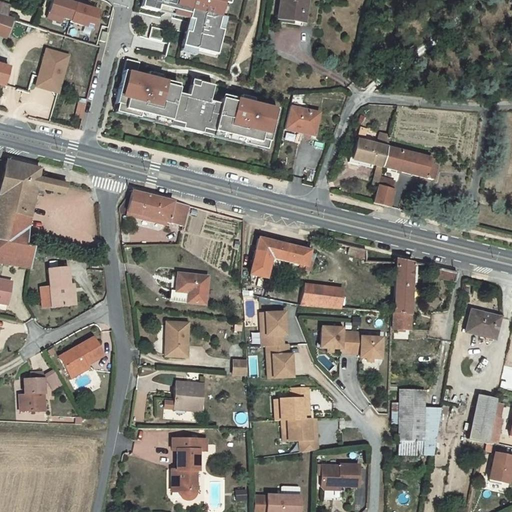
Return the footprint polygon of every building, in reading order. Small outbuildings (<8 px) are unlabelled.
[(70,20),(75,5),(59,0),(51,0),(46,18),(62,23),(63,18),(70,20)] [(228,5),(229,0),(142,0),(140,8),(157,12),(158,7),(189,14),(188,20),(192,21),(189,34),(185,33),(181,47),(196,50),(216,55),(222,31),(217,30),(223,3),(228,5)] [(306,0),(279,0),(277,15),(292,18),(292,20),(304,22),(306,0)] [(222,31),(228,5),(223,3),(217,30),(222,31)] [(75,5),(70,20),(70,22),(93,29),(98,12),(75,5)] [(189,14),(158,7),(157,12),(188,20),(189,14)] [(5,17),(0,15),(0,36),(5,38),(12,19),(5,17)] [(292,20),(292,18),(277,15),(276,21),(291,24),(292,20)] [(164,30),(151,27),(148,39),(161,42),(164,30)] [(194,56),(196,50),(181,47),(180,52),(194,56)] [(68,56),(46,49),(35,85),(57,92),(68,56)] [(136,75),(139,63),(126,60),(123,71),(136,75)] [(0,65),(0,85),(3,86),(9,68),(0,65)] [(240,100),(236,99),(235,103),(221,100),(219,105),(209,102),(212,87),(198,83),(197,88),(190,86),(187,97),(176,94),(178,89),(163,86),(164,82),(136,75),(123,71),(115,104),(124,107),(123,111),(182,125),(181,130),(201,135),(202,130),(259,144),(260,140),(268,142),(269,143),(277,110),(253,104),(240,100)] [(160,81),(161,76),(148,73),(147,77),(160,81)] [(255,99),(241,96),(240,100),(253,104),(255,99)] [(182,125),(123,111),(124,107),(115,104),(113,113),(181,130),(182,125)] [(319,113),(289,107),(289,108),(284,130),(314,137),(319,113)] [(360,136),(365,137),(368,123),(364,122),(360,136)] [(259,144),(202,130),(201,135),(265,151),(268,142),(260,140),(259,144)] [(377,146),(386,148),(390,135),(380,132),(377,146)] [(375,166),(381,167),(386,148),(377,146),(357,140),(352,160),(375,166)] [(386,148),(381,167),(432,181),(436,167),(428,164),(429,159),(386,148)] [(39,170),(5,161),(0,183),(0,263),(29,268),(33,248),(24,246),(26,231),(35,188),(64,194),(67,185),(37,179),(39,170)] [(370,184),(377,186),(379,177),(381,167),(375,166),(370,184)] [(372,203),(388,207),(395,182),(379,177),(377,186),(372,203)] [(183,227),(188,206),(172,202),(131,192),(125,213),(183,227)] [(477,203),(465,201),(464,212),(475,214),(477,203)] [(309,251),(258,239),(250,272),(250,275),(264,278),(269,263),(270,258),(284,261),(300,266),(299,269),(310,272),(312,263),(306,262),(308,253),(309,251)] [(366,250),(349,246),(347,254),(354,255),(354,257),(366,259),(366,250)] [(315,254),(308,253),(306,262),(312,263),(315,254)] [(409,314),(410,302),(411,301),(411,300),(411,299),(410,298),(411,282),(416,282),(416,263),(411,263),(395,259),(392,313),(409,314)] [(53,269),(47,270),(49,287),(51,307),(70,306),(68,285),(67,268),(61,268),(53,269)] [(442,279),(456,280),(456,271),(442,270),(442,279)] [(207,277),(177,274),(175,291),(174,301),(204,304),(207,277)] [(0,303),(7,305),(11,282),(0,280),(0,303)] [(342,289),(304,285),(303,284),(299,305),(300,306),(311,307),(339,309),(342,289)] [(49,287),(40,289),(42,308),(51,307),(49,287)] [(499,318),(470,311),(464,333),(493,340),(499,318)] [(392,313),(392,312),(391,328),(405,329),(406,319),(409,319),(409,314),(392,313)] [(281,335),(281,328),(284,328),(283,313),(259,314),(260,332),(264,332),(265,346),(270,346),(282,345),(281,335)] [(187,324),(165,323),(164,339),(166,340),(165,357),(186,358),(187,324)] [(349,354),(350,333),(341,332),(341,329),(320,328),(319,348),(327,349),(332,349),(339,349),(339,353),(349,354)] [(379,359),(380,338),(360,337),(360,334),(350,333),(349,354),(359,354),(359,358),(366,358),(371,358),(379,359)] [(92,339),(59,358),(70,378),(88,367),(87,364),(101,356),(92,339)] [(287,363),(287,355),(287,345),(282,345),(270,346),(271,360),(266,360),(266,379),(291,378),(290,363),(287,363)] [(246,375),(246,361),(233,361),(233,374),(246,375)] [(43,372),(30,373),(30,379),(23,379),(24,394),(24,399),(22,399),(22,412),(43,412),(43,381),(45,380),(52,390),(62,384),(53,370),(45,375),(43,376),(43,372)] [(184,384),(175,383),(172,409),(186,411),(186,408),(200,409),(202,385),(186,384),(186,385),(184,385),(184,384)] [(307,388),(289,388),(290,399),(301,399),(301,404),(308,403),(307,388)] [(424,391),(399,390),(398,403),(398,423),(396,455),(432,457),(440,409),(423,408),(424,391)] [(492,417),(496,399),(476,395),(470,425),(469,430),(467,439),(486,443),(486,442),(492,417)] [(274,410),(274,421),(281,421),(308,420),(308,403),(301,404),(301,399),(290,399),(278,400),(279,410),(274,410)] [(502,419),(492,417),(486,442),(496,444),(502,419)] [(308,420),(281,421),(281,431),(286,431),(287,441),(287,442),(298,441),(310,441),(310,436),(316,436),(315,419),(308,420)] [(310,441),(298,441),(299,453),(316,451),(316,436),(310,436),(310,441)] [(206,440),(172,440),(172,451),(176,451),(176,470),(171,470),(171,483),(179,483),(179,492),(179,494),(180,497),(182,499),(185,500),(187,500),(191,499),(193,497),(194,495),(194,494),(195,470),(197,470),(198,451),(205,451),(206,440)] [(508,474),(510,466),(511,466),(511,457),(494,453),(488,480),(506,484),(508,474)] [(339,466),(321,466),(320,487),(323,490),(339,490),(339,487),(359,488),(358,465),(338,465),(339,466)] [(280,488),(280,496),(299,497),(299,489),(298,488),(282,487),(280,488)] [(280,496),(266,495),(266,497),(265,511),(299,511),(300,497),(299,497),(280,496)] [(265,511),(266,497),(256,497),(255,511),(265,511)]
